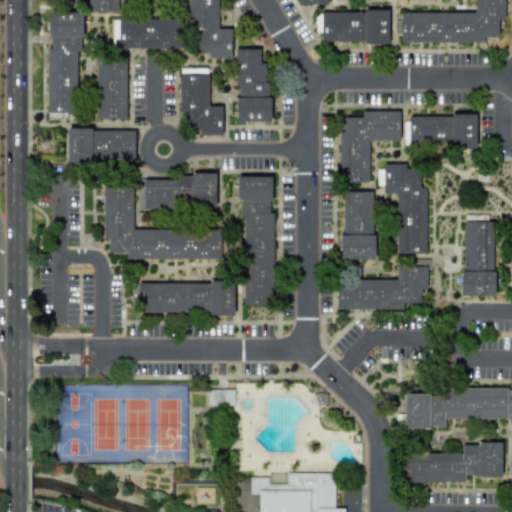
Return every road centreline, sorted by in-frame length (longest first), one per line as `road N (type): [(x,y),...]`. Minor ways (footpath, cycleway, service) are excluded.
road 1 (primary): [(17,420),(18,0)]
road 2 (residential): [(379,511),(372,417),(306,349),(103,348)]
road 3 (residential): [(306,349),(306,78),(261,0)]
road 4 (residential): [(305,148),(181,149),(172,134),(157,131),(145,151),(153,164),(167,166),(181,149)]
road 5 (residential): [(59,184),(59,255),(93,257),(101,268),(103,348)]
road 6 (residential): [(306,78),(504,78)]
